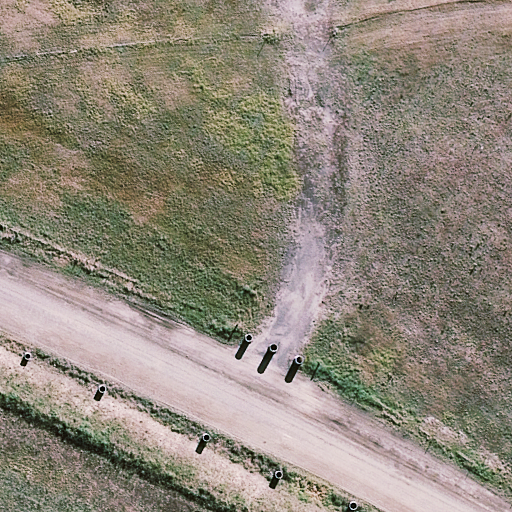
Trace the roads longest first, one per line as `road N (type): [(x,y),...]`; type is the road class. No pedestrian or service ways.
road 1 (unknown): [(511,508),(0,274)]
road 2 (unknown): [(48,154),(511,370)]
road 3 (tertiary): [(0,69),(41,120),(48,154),(29,221),(0,248)]
